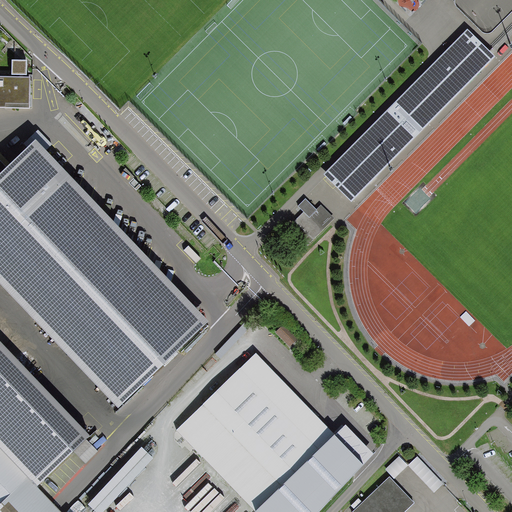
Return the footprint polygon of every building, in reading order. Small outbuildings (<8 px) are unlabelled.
[(488,53),(468,31),(324,177),(352,204),(495,59),(488,53)] [(30,80),(0,79),(0,109),(29,110),(30,80)] [(0,288),(119,413),(210,327),(36,144),(7,171),(0,163),(0,288)] [(306,200),(299,207),(322,229),(333,218),(321,206),(317,210),(306,200)] [(298,339),(284,325),(276,333),(290,347),(298,339)] [(90,439),(0,347),(0,511),(58,511),(37,490),(90,439)] [(335,436),(256,356),(178,431),(256,511),(335,436)] [(91,511),(110,511),(156,463),(144,452),(115,483),(107,476),(82,503),(91,511)] [(395,479),(409,467),(401,457),(387,470),(395,479)] [(419,458),(410,466),(436,493),(445,485),(419,458)] [(390,479),(355,511),(406,511),(414,505),(390,479)]
